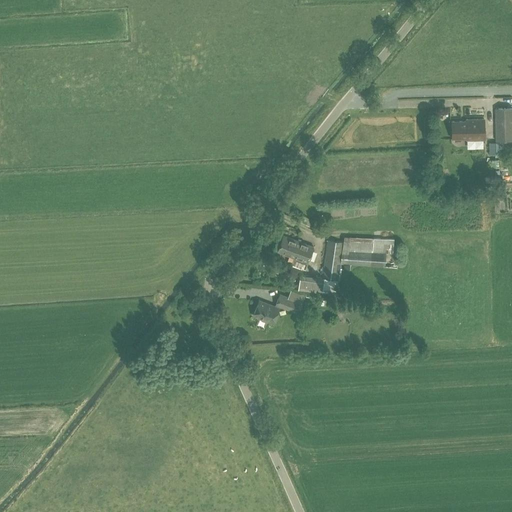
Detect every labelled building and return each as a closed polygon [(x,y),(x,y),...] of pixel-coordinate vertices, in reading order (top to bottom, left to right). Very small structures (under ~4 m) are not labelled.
[(497,141),(511,140),(511,109),(496,109),(497,141)] [(467,121),(452,121),(453,139),(467,138),(467,140),(485,139),(484,119),(467,120),(467,121)] [(489,142),(490,154),(495,154),(496,157),(501,157),(500,143),(489,142)] [(308,218),(305,224),(317,229),(320,224),(308,218)] [(303,247),(305,243),(284,235),(278,251),(296,258),(300,246),(303,247)] [(344,236),(343,242),(341,264),(386,267),(386,253),(387,253),(387,251),(392,251),(393,238),(374,238),(344,236)] [(327,240),(324,277),(324,278),(338,280),(341,264),(343,242),(327,240)] [(300,246),(296,258),(308,262),(314,246),(305,243),(303,247),(300,246)] [(279,273),(281,267),(273,264),(270,270),(279,273)] [(301,274),(299,289),(298,290),(323,292),(324,278),(324,277),(301,274)] [(276,304),(293,311),(299,313),(303,303),(297,301),(280,294),(276,304)] [(259,300),(253,316),(273,323),(279,308),(259,300)] [(344,301),(333,300),(332,308),(343,309),(344,301)]
